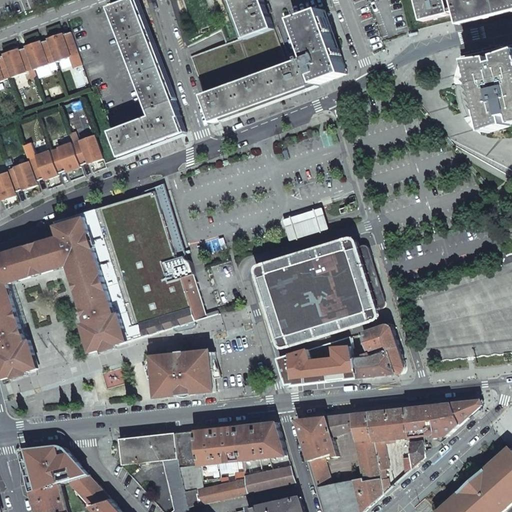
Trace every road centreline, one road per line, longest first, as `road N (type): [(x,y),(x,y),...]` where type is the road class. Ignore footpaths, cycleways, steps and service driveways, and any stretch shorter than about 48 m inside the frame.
road 1 (residential): [(283,403),(247,268),(256,258),(375,223)]
road 2 (secondary): [(207,149),(52,204),(0,232)]
road 3 (secondary): [(80,426),(283,403)]
road 4 (residential): [(387,511),(500,406),(505,380)]
road 5 (residential): [(423,390),(375,223)]
road 6 (residential): [(207,149),(160,0)]
road 7 (secondary): [(511,27),(431,46),(369,77)]
road 8 (secondary): [(283,403),(423,390)]
road 9 (secondary): [(335,97),(207,149)]
road 10 (residential): [(375,223),(335,97)]
